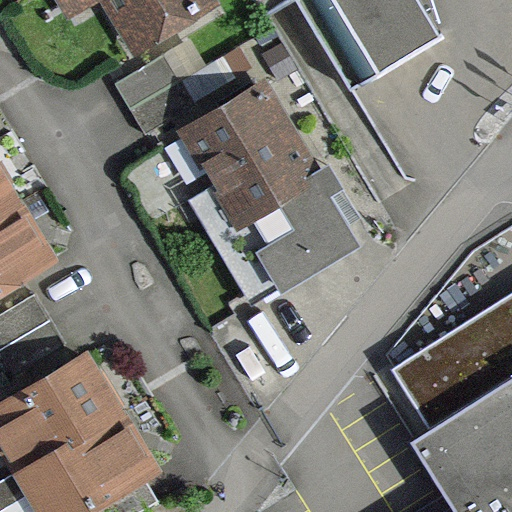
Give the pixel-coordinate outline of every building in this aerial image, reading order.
[(190,0),(104,0),(134,48),(196,10),(190,0)] [(290,0),(346,91),(438,36),(415,0),(290,0)] [(161,54),(110,85),(141,136),(192,106),(161,54)] [(288,189),(309,176),(257,91),(184,134),(234,217),(208,232),(245,294),(322,248),(288,189)] [(0,212),(11,206),(0,188),(0,212)] [(0,212),(0,289),(45,263),(11,206),(0,212)] [(0,314),(0,349),(45,322),(30,296),(0,314)] [(0,349),(0,363),(9,378),(60,348),(45,322),(0,349)] [(0,406),(0,445),(17,473),(113,415),(79,359),(0,406)] [(511,511),(511,374),(407,441),(451,511),(511,511)] [(139,477),(147,472),(113,415),(17,473),(0,483),(0,511),(81,511),(87,508),(89,511),(139,511),(154,503),(139,477)]
